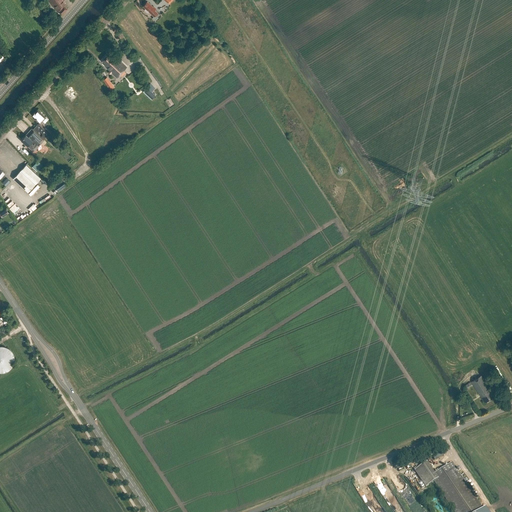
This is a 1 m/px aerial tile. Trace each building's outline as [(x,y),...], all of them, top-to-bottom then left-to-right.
[(68,9),(64,5),(62,7),(57,0),(48,0),(57,12),(58,11),(62,15),(68,9)] [(158,12),(155,10),(155,9),(147,1),(147,2),(146,2),(145,3),(145,4),(143,6),(146,8),(144,10),(148,13),(149,12),(154,16),(158,12)] [(107,67),(108,68),(107,69),(117,77),(127,67),(116,57),(114,59),(108,53),(102,60),(105,63),(104,64),(107,67)] [(8,61),(4,66),(7,69),(12,65),(8,61)] [(147,96),(152,100),(156,95),(151,91),(147,96)] [(46,117),(38,109),(35,112),(32,115),(36,118),(35,118),(40,123),(43,120),(45,123),(49,119),(46,116),(46,117)] [(32,129),(46,142),(46,141),(44,139),(50,133),(46,128),(44,130),(39,124),(33,130),(32,128),(32,129)] [(43,144),(46,142),(32,129),(21,140),(27,146),(28,146),(33,151),(41,142),(43,144)] [(37,172),(43,166),(38,161),(32,167),(37,172)] [(28,192),(35,185),(42,177),(28,163),(13,179),(28,192)] [(330,257),(316,264),(317,267),(331,261),(330,257)] [(0,347),(0,370),(14,370),(12,346),(0,347)] [(484,402),(494,396),(481,375),(471,381),(484,402)] [(487,511),(485,507),(483,509),(451,463),(435,474),(427,462),(415,471),(426,487),(434,482),(455,511),(487,511)]
